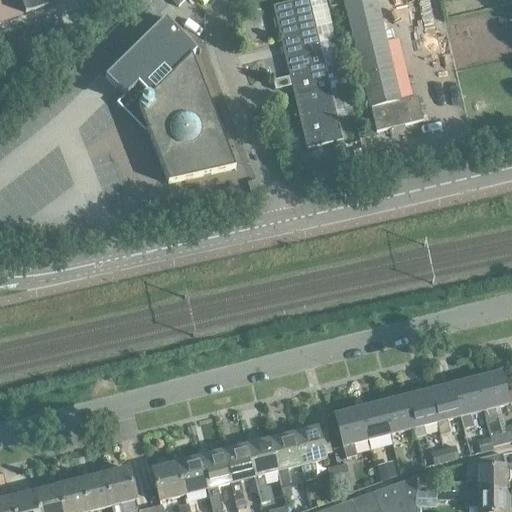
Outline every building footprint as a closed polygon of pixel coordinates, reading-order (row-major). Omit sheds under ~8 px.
[(22,0),(27,14),(56,5),(54,0),(22,0)] [(341,142),(333,106),(349,102),(334,41),(318,45),(307,0),(273,8),(307,151),(341,142)] [(343,0),(370,111),(376,134),(423,123),(417,99),(399,104),(374,0),(343,0)] [(168,186),(235,171),(191,58),(147,101),(146,99),(138,107),(157,128),(147,132),(168,186)] [(511,435),(511,433),(499,436),(495,421),(498,420),(496,410),(507,407),(499,376),(476,382),(485,417),(494,450),(511,444),(511,435)] [(485,417),(476,382),(452,388),(460,419),(463,431),(473,429),(471,420),(485,417)] [(428,394),(437,425),(440,438),(449,435),(446,423),(460,419),(452,388),(428,394)] [(405,400),(413,432),(415,440),(425,438),(423,429),(437,425),(428,394),(405,400)] [(381,406),(389,438),(413,432),(405,400),(381,406)] [(389,438),(381,406),(358,412),(366,444),(389,438)] [(366,444),(358,412),(334,418),(342,450),(345,461),(356,459),(353,447),(366,444)] [(291,437),(299,469),(300,468),(304,484),(315,482),(311,466),(324,462),(316,431),(291,437)] [(299,469),(291,437),(268,443),(276,475),(278,483),(282,501),(292,498),(285,472),(299,469)] [(477,443),(480,456),(492,453),(489,440),(477,443)] [(276,475),(268,443),(245,449),(253,480),(256,491),(266,489),(263,478),(276,475)] [(443,451),(447,464),(458,461),(455,448),(443,451)] [(253,480),(245,449),(221,455),(229,487),(231,495),(234,511),(238,511),(245,510),(239,484),(253,480)] [(447,464),(443,451),(430,455),(433,468),(447,464)] [(197,461),(205,492),(206,492),(208,501),(219,499),(216,490),(229,487),(221,455),(197,461)] [(453,494),(505,494),(505,469),(502,456),(476,462),(478,469),(478,484),(466,484),(466,485),(453,485),(453,494)] [(205,492),(197,461),(174,467),(182,498),(205,492)] [(380,484),(396,479),(392,464),(376,468),(380,484)] [(182,498),(174,467),(151,473),(159,504),(182,498)] [(335,469),(339,486),(349,483),(345,467),(335,469)] [(339,486),(335,469),(328,471),(332,487),(339,486)] [(111,511),(121,511),(120,506),(135,502),(127,471),(103,477),(111,509),(111,511)] [(80,483),(87,511),(97,511),(111,509),(103,477),(80,483)] [(416,511),(416,479),(385,490),(391,506),(386,511),(416,511)] [(87,511),(80,483),(56,489),(62,511),(87,511)] [(62,511),(56,489),(33,495),(37,511),(62,511)] [(366,511),(386,511),(391,506),(385,490),(362,499),(366,511)] [(504,511),(505,494),(453,494),(437,494),(437,503),(464,503),(464,509),(478,509),(477,511),(504,511)] [(10,501),(12,511),(37,511),(33,495),(10,501)] [(354,511),(366,511),(362,499),(351,503),(354,511)] [(0,503),(0,511),(12,511),(10,501),(0,503)] [(341,511),(354,511),(351,503),(340,507),(341,511)]
